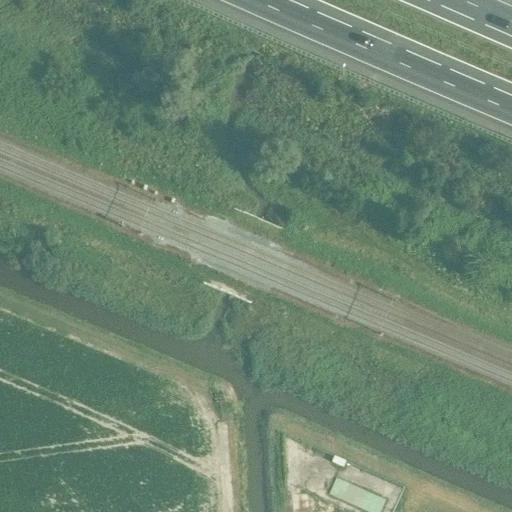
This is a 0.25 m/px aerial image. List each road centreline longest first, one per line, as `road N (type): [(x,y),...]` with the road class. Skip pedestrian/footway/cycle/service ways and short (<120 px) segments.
road 1 (motorway): [(251,0),(511,111)]
road 2 (track): [(511,318),(286,222)]
